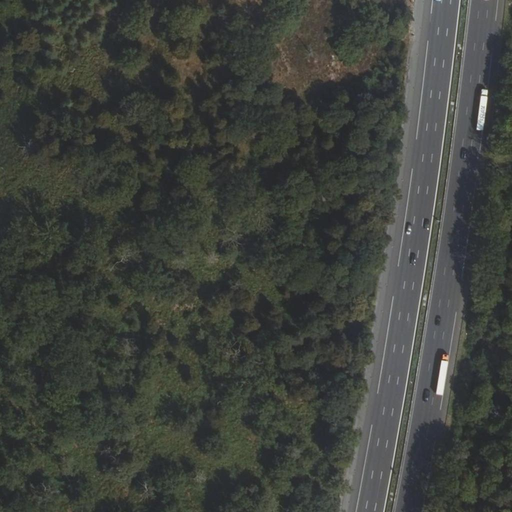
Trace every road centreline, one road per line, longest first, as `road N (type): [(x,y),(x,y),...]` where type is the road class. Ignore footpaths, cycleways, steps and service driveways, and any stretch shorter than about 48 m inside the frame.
road 1 (motorway): [(447,0),(428,174),(370,511)]
road 2 (motorway): [(408,511),(482,0)]
